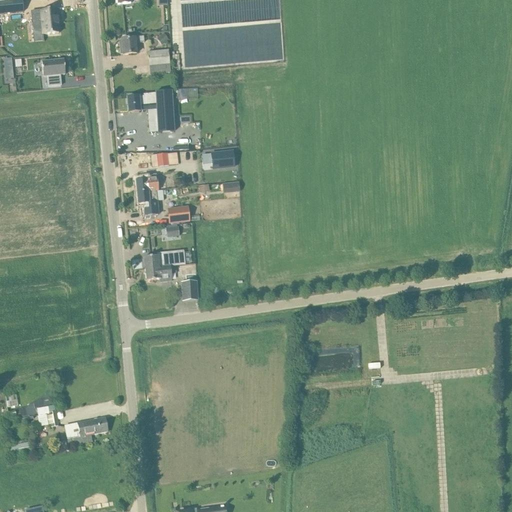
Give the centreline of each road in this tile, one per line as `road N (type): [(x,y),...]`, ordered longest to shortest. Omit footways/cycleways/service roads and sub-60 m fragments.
road 1 (unclassified): [(511,275),(124,327)]
road 2 (unclassified): [(124,327),(93,0)]
road 3 (unclassified): [(148,511),(124,327)]
